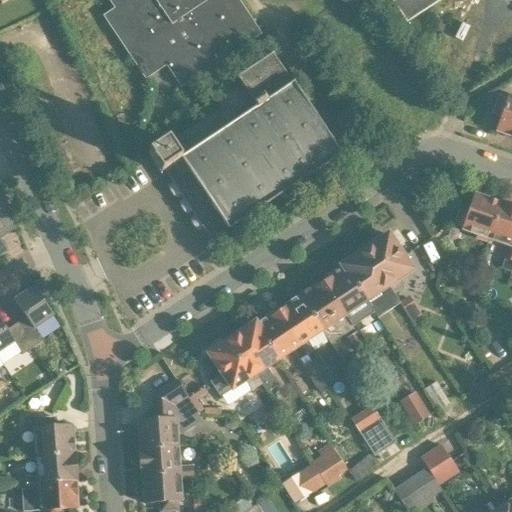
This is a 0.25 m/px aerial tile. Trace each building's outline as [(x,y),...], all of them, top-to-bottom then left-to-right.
[(106,0),(114,10),(102,18),(103,19),(106,17),(130,52),(127,55),(145,81),(166,67),(180,89),(218,65),(219,68),(229,61),(227,58),(250,44),(261,36),(237,0),(106,0)] [(394,0),(408,21),(443,0),(394,0)] [(147,155),(151,161),(160,175),(164,172),(210,242),(226,231),(227,233),(341,157),(292,85),(291,86),(272,58),(273,58),(272,56),(236,79),(240,85),(216,101),(221,110),(168,145),(167,142),(147,155)] [(511,99),(508,98),(507,102),(498,99),(493,115),(502,118),(496,134),(511,139),(511,99)] [(501,205),(500,205),(475,196),(469,212),(460,209),(455,225),(464,228),(462,231),(477,236),(475,241),(487,245),(488,242),(501,205)] [(511,255),(511,208),(500,204),(500,205),(501,205),(488,242),(507,249),(503,260),(504,261),(501,270),(507,271),(511,255)] [(434,238),(444,254),(452,249),(445,239),(442,241),(439,235),(434,238)] [(365,252),(392,294),(403,287),(400,282),(413,274),(396,250),(399,248),(393,240),(391,242),(388,237),(365,252)] [(404,328),(412,323),(408,317),(400,306),(392,294),(365,252),(341,268),(343,271),(344,270),(367,304),(366,304),(391,341),(406,331),(404,328)] [(354,313),(366,304),(367,304),(344,270),(343,271),(341,272),(339,271),(334,274),(334,277),(322,285),(351,328),(360,321),(354,313)] [(353,331),(351,328),(322,285),(311,292),(308,291),(304,295),(304,297),(300,300),(322,334),(330,346),(353,331)] [(16,326),(32,350),(42,343),(34,331),(53,318),(33,289),(14,302),(25,319),(16,326)] [(277,314),(305,357),(313,352),(307,344),(322,334),(300,300),(297,302),(294,301),(290,304),(290,306),(277,314)] [(409,300),(400,306),(408,317),(413,313),(416,311),(409,300)] [(328,391),(318,376),(311,364),(305,357),(277,314),(266,322),(264,321),(259,324),(259,326),(257,328),(255,325),(253,326),(277,363),(292,353),(321,396),(328,391)] [(32,350),(16,326),(6,332),(0,322),(0,353),(14,344),(23,356),(32,350)] [(277,363),(253,326),(231,341),(260,385),(266,394),(278,386),(267,370),(277,363)] [(356,334),(347,340),(355,351),(363,345),(356,334)] [(231,390),(238,400),(260,385),(231,341),(208,356),(222,376),(210,384),(219,398),(231,390)] [(318,360),(311,364),(318,376),(326,371),(327,371),(319,359),(318,360)] [(482,400),(499,390),(491,376),(474,387),(482,400)] [(139,450),(179,447),(178,436),(184,434),(198,425),(194,420),(199,417),(176,382),(152,398),(154,422),(138,423),(139,450)] [(424,391),(437,412),(449,405),(436,383),(424,391)] [(399,404),(414,428),(431,417),(416,393),(399,404)] [(266,394),(257,400),(266,413),(268,412),(273,420),(280,415),(275,407),(266,394)] [(307,416),(303,419),(307,426),(312,423),(307,416)] [(382,423),(394,439),(404,432),(392,416),(382,423)] [(74,455),(72,428),(55,429),(55,420),(37,421),(38,429),(33,430),(35,458),(74,455)] [(358,433),(374,458),(395,444),(379,420),(358,433)] [(312,464),(327,489),(341,480),(338,477),(346,472),(330,445),(318,453),(321,458),(312,464)] [(426,470),(430,476),(451,464),(440,446),(420,460),(426,470)] [(181,475),(181,480),(194,480),(193,468),(180,469),(179,447),(139,450),(138,450),(140,479),(141,479),(141,478),(181,475)] [(38,485),(76,483),(74,455),(35,458),(36,478),(0,480),(0,492),(16,492),(18,491),(38,490),(38,487),(38,485)] [(368,457),(348,473),(356,482),(376,466),(368,457)] [(412,511),(441,493),(438,488),(430,476),(426,470),(394,491),(407,511),(412,511)] [(281,484),(294,505),(312,494),(299,473),(281,484)] [(183,504),(181,480),(181,475),(141,478),(141,479),(143,505),(160,504),(160,511),(179,511),(179,504),(183,504)] [(38,485),(38,487),(38,490),(18,491),(16,492),(21,491),(22,511),(61,511),(77,510),(75,484),(76,483),(38,485)] [(501,511),(499,508),(500,508),(492,495),(474,506),(478,511),(501,511)] [(499,508),(501,511),(511,511),(511,500),(500,508),(499,508)] [(206,501),(193,502),(193,511),(197,511),(207,511),(206,501)]
